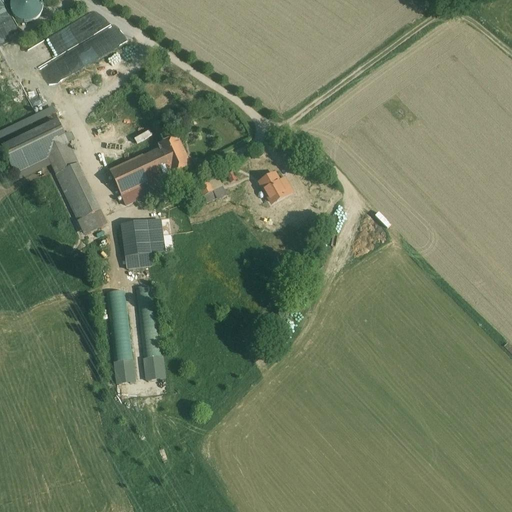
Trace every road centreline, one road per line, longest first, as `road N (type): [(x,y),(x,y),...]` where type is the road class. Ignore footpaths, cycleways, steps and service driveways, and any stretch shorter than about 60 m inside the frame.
road 1 (track): [(511,52),(470,19),(442,11),(278,130)]
road 2 (track): [(511,351),(361,200)]
